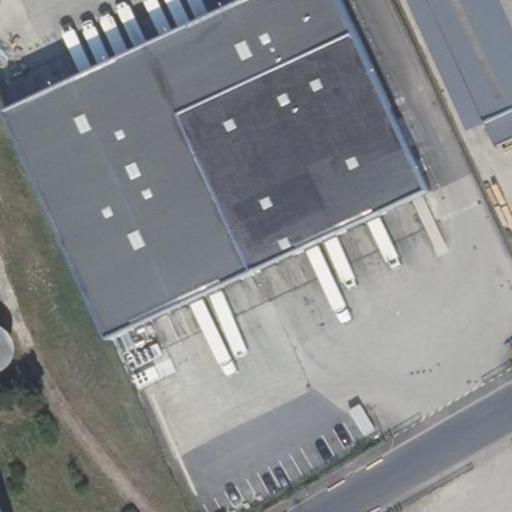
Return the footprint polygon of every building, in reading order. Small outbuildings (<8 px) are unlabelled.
[(511,0),(429,0),(490,131),(511,121),(511,0)] [(393,104),(361,34),(267,77),(141,134),(36,182),(109,340),(320,244),(381,216),(432,193),(427,180),(432,178),(424,161),(423,158),(418,160),(413,148),(416,146),(404,118),(399,120),(393,104)] [(444,152),(417,93),(393,104),(399,120),(404,118),(416,146),(413,148),(418,160),(423,158),(424,161),(444,152)] [(511,121),(490,131),(498,149),(511,142),(511,121)] [(340,381),(350,354),(287,331),(277,358),(340,381)]
